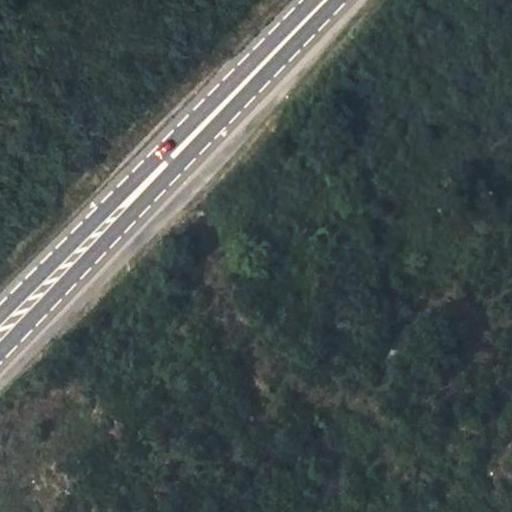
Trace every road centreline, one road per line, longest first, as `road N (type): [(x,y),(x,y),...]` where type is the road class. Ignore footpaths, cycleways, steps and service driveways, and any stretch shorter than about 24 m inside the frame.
road 1 (track): [(164,168),(196,201),(212,246),(216,298),(292,378),(446,474),(490,511)]
road 2 (primary): [(0,338),(326,0)]
